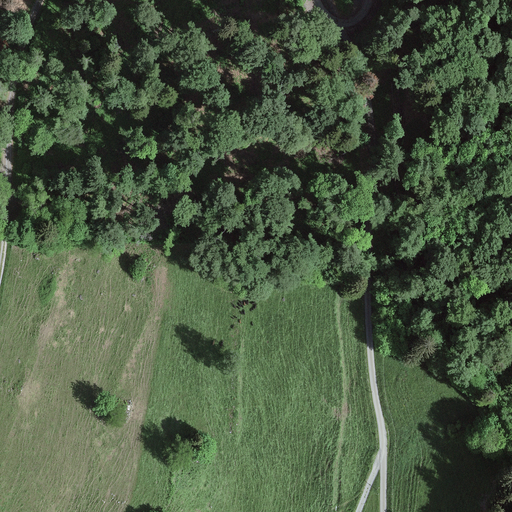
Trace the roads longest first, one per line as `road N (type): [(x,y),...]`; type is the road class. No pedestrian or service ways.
road 1 (unclassified): [(351,22),(369,109),(367,277),(383,511)]
road 2 (track): [(39,0),(12,90),(0,268)]
